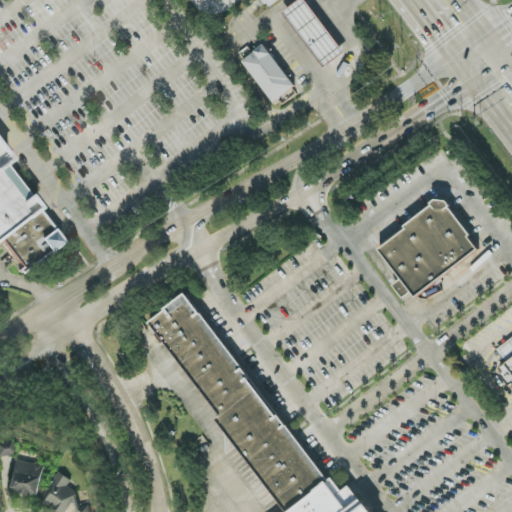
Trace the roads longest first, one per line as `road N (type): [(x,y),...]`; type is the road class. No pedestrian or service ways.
road 1 (residential): [(158,511),(140,433),(78,324)]
road 2 (residential): [(48,345),(116,461),(129,511)]
road 3 (secondary): [(322,181),(472,84)]
road 4 (secondary): [(0,374),(136,289)]
road 5 (secondary): [(454,58),(345,125)]
